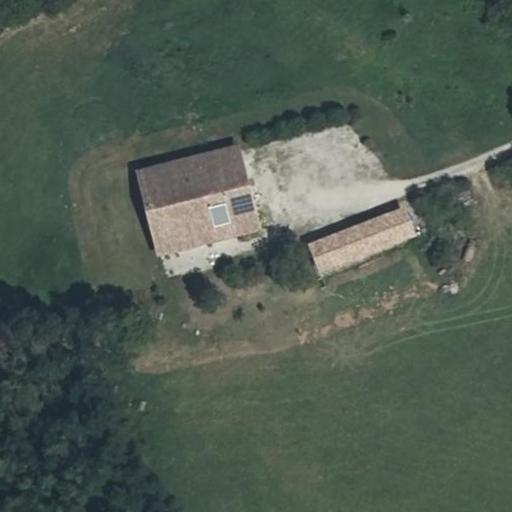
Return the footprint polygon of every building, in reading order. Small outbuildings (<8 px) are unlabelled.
[(232,162),(144,184),(150,211),(139,213),(146,240),(168,235),(175,262),(209,253),(206,241),(197,211),(218,206),(226,236),(229,248),(252,242),(242,201),(235,203),(232,192),(239,190),(232,162)] [(144,184),(133,186),(139,213),(150,211),(144,184)] [(239,190),(232,192),(235,203),(242,201),(239,190)] [(308,249),(321,279),(421,238),(408,207),(308,249)] [(168,235),(146,240),(153,267),(175,262),(168,235)] [(226,236),(206,241),(209,253),(229,248),(226,236)]
